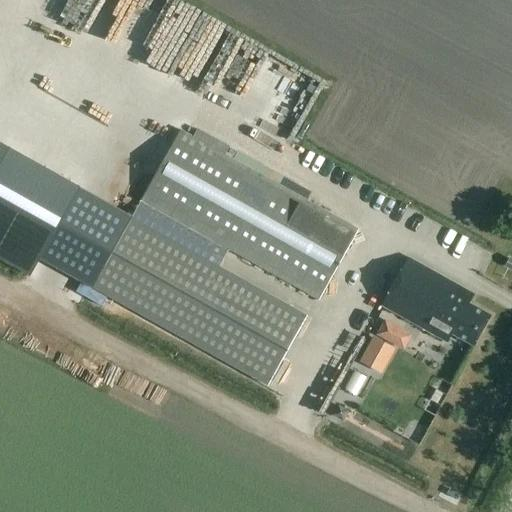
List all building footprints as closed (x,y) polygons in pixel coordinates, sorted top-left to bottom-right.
[(320,300),(360,229),(182,128),(142,200),(320,300)] [(78,184),(9,145),(0,160),(0,254),(29,271),(78,184)] [(130,213),(90,284),(270,386),(312,315),(130,213)] [(473,346),(490,315),(468,302),(473,294),(408,257),(381,306),(446,342),(451,334),(473,346)] [(380,373),(394,349),(372,336),(358,361),(380,373)]
